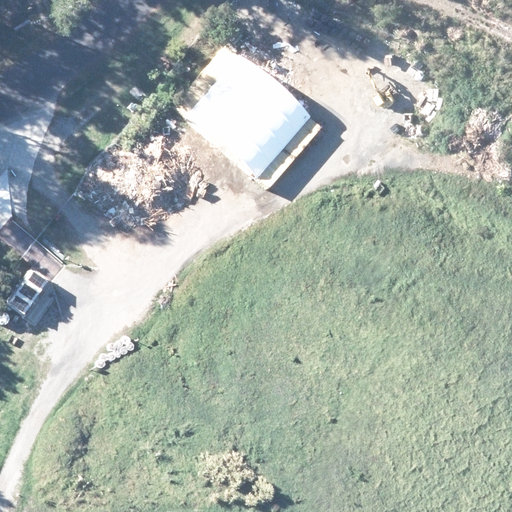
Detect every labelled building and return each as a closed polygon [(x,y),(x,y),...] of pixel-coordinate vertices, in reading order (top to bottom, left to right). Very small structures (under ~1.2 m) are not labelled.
[(202,112),(188,96),(169,112),(184,129),(202,112)] [(175,146),(156,128),(93,192),(111,211),(175,146)] [(51,299),(20,272),(7,287),(13,293),(1,307),(25,328),(51,299)] [(16,338),(0,325),(0,351),(4,354),(16,338)] [(0,399),(3,402),(19,381),(0,365),(0,399)]
